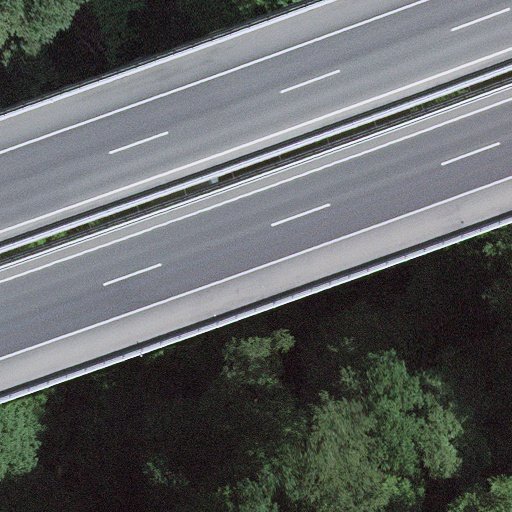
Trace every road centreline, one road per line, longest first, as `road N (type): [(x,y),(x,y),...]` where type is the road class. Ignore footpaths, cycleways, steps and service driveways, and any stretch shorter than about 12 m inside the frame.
road 1 (motorway): [(511,7),(0,191)]
road 2 (motorway): [(0,320),(511,138)]
